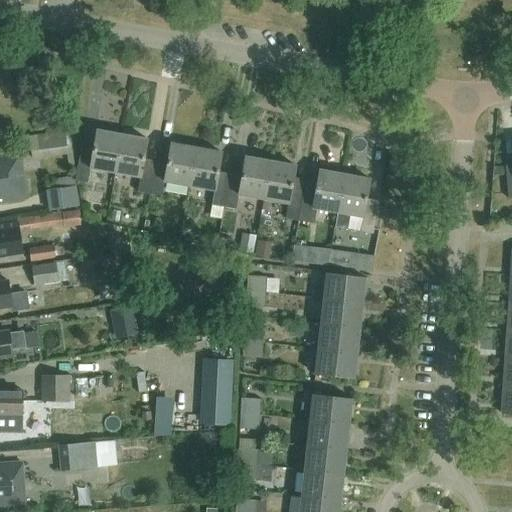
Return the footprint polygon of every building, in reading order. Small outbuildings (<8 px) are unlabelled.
[(71,153),(69,139),(66,140),(64,130),(61,130),(61,124),(43,127),(44,134),(36,135),(38,150),(31,151),(32,159),(71,153)] [(115,172),(122,134),(97,130),(94,150),(81,148),(76,180),(88,182),(91,168),(115,172)] [(150,193),(156,160),(144,158),(147,139),(122,134),(115,172),(141,176),(138,191),(150,193)] [(156,160),(150,193),(163,195),(165,181),(189,185),(197,147),(171,143),(167,162),(156,160)] [(224,206),(230,173),(218,171),(221,151),(197,147),(189,185),(215,190),(212,204),(224,206)] [(0,154),(0,201),(27,197),(20,152),(0,154)] [(230,173),(224,206),(237,208),(239,194),(264,199),(271,160),(245,156),(242,175),(230,173)] [(271,160),(264,199),(289,203),(287,217),(299,219),(296,237),(306,178),(305,178),(304,186),(292,184),(296,164),(271,160)] [(494,168),(493,176),(507,175),(506,166),(494,168)] [(306,178),(296,237),(308,239),(311,221),(313,207),(338,211),(345,173),(319,169),(317,180),(306,178)] [(345,173),(338,211),(364,216),(361,231),(353,230),(351,243),(370,246),(372,232),(373,232),(379,200),(367,197),(370,177),(345,173)] [(80,205),(74,177),(51,181),(53,190),(52,190),(54,199),(48,200),(50,211),(80,205)] [(79,210),(50,214),(52,224),(64,222),(65,227),(81,225),(79,210)] [(0,224),(0,256),(24,253),(19,222),(0,224)] [(228,233),(219,232),(218,240),(227,242),(228,233)] [(258,240),(255,256),(269,258),(272,243),(258,240)] [(60,245),(30,249),(32,261),(61,257),(60,245)] [(294,246),(291,262),(309,264),(312,248),(294,246)] [(333,249),(330,264),(344,266),(347,252),(333,249)] [(64,261),(32,266),(35,286),(59,282),(59,281),(67,279),(64,261)] [(324,297),(362,302),(365,276),(327,271),(324,297)] [(247,289),(266,291),(267,277),(248,275),(247,289)] [(10,294),(8,280),(0,281),(0,308),(11,307),(12,311),(29,308),(26,291),(10,294)] [(266,291),(247,289),(246,307),(265,308),(266,291)] [(321,322),(360,326),(362,302),(324,297),(321,322)] [(109,310),(115,338),(139,333),(133,305),(109,310)] [(318,347),(357,351),(360,326),(321,322),(318,347)] [(244,338),(263,341),(264,327),(245,326),(244,338)] [(12,348),(26,346),(26,349),(40,347),(38,331),(25,332),(24,330),(10,332),(9,331),(0,332),(0,356),(13,354),(12,348)] [(263,341),(244,338),(243,357),(262,358),(263,341)] [(133,347),(138,385),(147,384),(143,346),(133,347)] [(357,351),(318,347),(316,373),(354,377),(357,351)] [(511,385),(511,358),(505,358),(503,385),(511,385)] [(41,375),(41,401),(70,401),(70,375),(41,375)] [(511,385),(503,385),(502,413),(511,413),(511,385)] [(0,415),(22,416),(23,389),(0,388),(0,415)] [(311,419),(349,423),(352,397),(313,393),(311,419)] [(241,411),(260,413),(261,399),(242,398),(241,411)] [(260,413),(241,411),(240,428),(259,430),(260,413)] [(308,443),(346,448),(349,423),(311,419),(308,443)] [(117,450),(136,449),(136,440),(117,440),(117,450)] [(96,441),(58,445),(60,471),(98,467),(96,441)] [(305,468),(343,472),(346,448),(308,443),(305,468)] [(238,461),(258,463),(258,450),(239,449),(238,461)] [(258,463),(238,461),(237,479),(257,480),(258,463)] [(0,506),(25,505),(22,462),(0,463),(0,506)] [(302,493),(341,497),(343,472),(305,468),(302,493)] [(300,511),(338,511),(341,497),(302,493),(300,511)] [(236,511),(249,511),(254,511),(255,500),(236,499),(236,511)] [(189,503),(163,504),(163,511),(167,511),(189,511),(189,503)]
